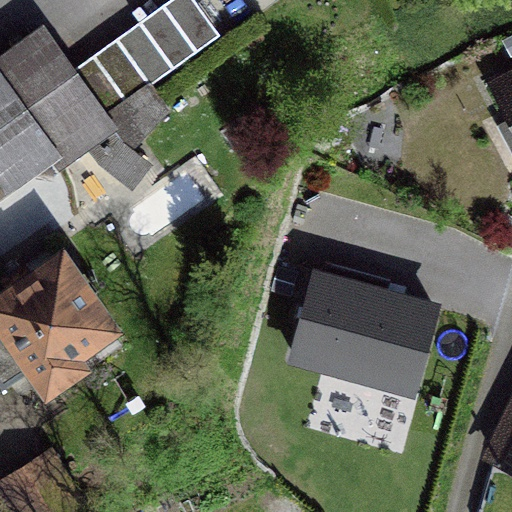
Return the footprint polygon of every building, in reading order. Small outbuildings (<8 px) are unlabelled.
[(189,0),(178,0),(76,72),(109,117),(152,87),(218,41),(189,0)] [(44,30),(0,61),(0,207),(52,169),(59,179),(81,163),(121,133),(109,117),(76,72),(44,30)] [(121,133),(81,163),(132,194),(153,168),(133,151),(169,113),(152,87),(109,117),(121,133)] [(131,331),(85,263),(0,319),(0,386),(2,389),(48,359),(71,394),(107,370),(96,354),(131,331)] [(446,310),(316,274),(289,370),(419,406),(446,310)] [(511,402),(481,465),(511,479),(511,402)] [(57,511),(87,491),(55,446),(0,485),(0,494),(12,511),(57,511)]
